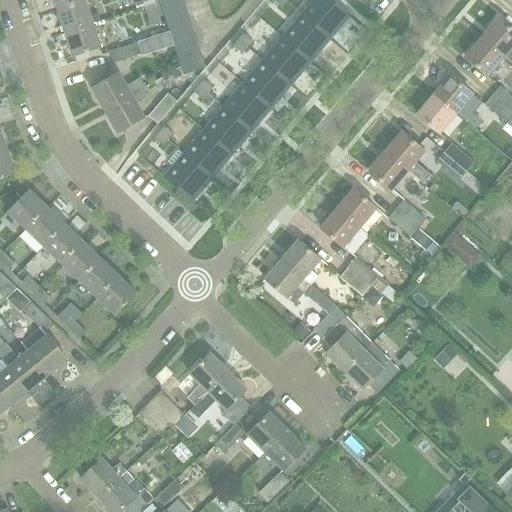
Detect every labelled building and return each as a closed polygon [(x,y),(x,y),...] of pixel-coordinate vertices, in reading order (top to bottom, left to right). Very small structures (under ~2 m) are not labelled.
[(86,0),(54,0),(58,9),(86,0)] [(94,24),(86,0),(58,9),(65,33),(94,24)] [(144,7),(141,0),(130,0),(128,1),(131,12),(144,7)] [(183,0),(159,0),(163,11),(185,4),(183,0)] [(333,0),(313,0),(302,13),(331,38),(344,23),(351,15),(333,0)] [(128,1),(121,3),(124,14),(131,12),(128,1)] [(161,22),(155,4),(144,7),(151,26),(161,23),(161,22)] [(185,4),(163,11),(167,24),(189,17),(185,4)] [(302,13),(282,37),(312,61),(327,43),(331,38),(302,13)] [(167,24),(171,36),(193,29),(189,17),(167,24)] [(511,30),(497,19),(481,38),(504,57),(511,63),(511,30)] [(94,24),(65,33),(73,56),(101,47),(94,24)] [(193,29),(171,36),(176,49),(197,42),(193,29)] [(244,34),(239,40),(248,48),(253,41),(244,34)] [(282,37),(263,60),(292,85),(293,83),(310,63),(312,61),(282,37)] [(488,76),(504,57),(481,38),(465,57),(488,76)] [(239,40),(233,46),(242,54),(248,48),(239,40)] [(114,63),(142,54),(138,42),(110,51),(114,63)] [(202,55),(197,42),(176,49),(180,62),(202,55)] [(206,68),(202,55),(180,62),(184,75),(206,68)] [(263,60),(243,83),(273,108),(292,85),(263,60)] [(92,88),(104,110),(105,110),(146,87),(141,79),(127,86),(120,73),(92,88)] [(449,76),(433,95),(456,114),(472,95),(449,76)] [(204,80),(199,86),(208,94),(213,88),(204,80)] [(243,83),(224,107),(253,131),(273,108),(243,83)] [(199,86),(194,92),(203,100),(208,94),(199,86)] [(105,110),(104,110),(117,133),(145,118),(137,104),(147,99),(143,90),(146,88),(146,87),(105,110)] [(511,97),(500,87),(492,96),(511,112),(511,97)] [(158,124),(177,102),(183,95),(175,88),(169,95),(168,94),(149,116),(158,124)] [(439,133),(456,114),(433,95),(417,114),(439,133)] [(511,112),(492,96),(485,105),(506,124),(508,123),(511,117),(511,112)] [(224,107),(204,130),(233,155),(242,144),(253,131),(224,107)] [(0,127),(0,153),(8,151),(0,128),(0,127)] [(164,127),(159,132),(168,140),(173,134),(164,127)] [(204,130),(184,154),(213,179),(225,164),(233,155),(204,130)] [(159,132),(154,139),(163,146),(168,140),(159,132)] [(401,133),(385,152),(408,171),(422,183),(429,174),(415,163),(424,152),(401,133)] [(452,144),(444,153),(466,172),(474,163),(452,144)] [(8,151),(0,153),(0,181),(16,176),(8,151)] [(368,172),(391,191),(408,171),(385,152),(368,172)] [(466,172),(444,153),(437,162),(459,181),(466,172)] [(184,154),(164,177),(193,202),(208,184),(213,179),(184,154)] [(7,212),(26,230),(47,208),(29,190),(7,212)] [(359,229),(376,209),(353,190),(337,209),(359,229)] [(396,211),(418,229),(426,220),(403,202),(396,211)] [(26,230),(44,247),(65,225),(47,208),(26,230)] [(344,248),(359,229),(337,209),(321,229),(344,248)] [(418,229),(396,211),(388,220),(410,238),(418,229)] [(44,247),(61,265),(83,242),(65,225),(44,247)] [(418,229),(410,238),(426,251),(433,242),(418,229)] [(453,232),(442,244),(460,260),(461,259),(469,250),(471,247),(453,232)] [(10,235),(2,245),(13,254),(21,244),(10,235)] [(61,265),(79,282),(101,260),(83,242),(61,265)] [(298,242),(281,261),(311,286),(318,278),(311,272),(320,261),(298,242)] [(4,253),(0,257),(0,261),(9,270),(15,264),(4,253)] [(390,255),(386,260),(393,267),(398,261),(390,255)] [(348,268),(348,269),(370,286),(377,278),(355,259),(348,268)] [(79,282),(97,299),(118,277),(101,260),(79,282)] [(281,261),(265,281),(287,300),(289,299),(294,303),(303,293),(304,294),(330,316),(337,308),(311,286),(281,261)] [(371,287),(370,286),(348,269),(340,278),(363,297),(371,287)] [(21,283),(33,294),(39,288),(27,276),(21,283)] [(137,295),(118,277),(97,299),(115,317),(137,295)] [(8,281),(0,288),(0,304),(16,289),(10,283),(8,281)] [(363,297),(362,298),(372,307),(381,296),(371,287),(363,297)] [(389,287),(381,296),(392,305),(400,296),(389,287)] [(39,288),(33,294),(45,305),(51,299),(39,288)] [(19,292),(9,302),(22,314),(23,313),(32,304),(19,292)] [(44,334),(53,324),(32,304),(23,313),(44,334)] [(323,340),(345,318),(346,317),(337,308),(330,316),(314,332),(323,340)] [(57,318),(68,329),(74,322),(63,312),(57,318)] [(345,318),(323,340),(332,350),(327,355),(345,373),(372,345),(362,336),(345,318)] [(86,334),(74,322),(68,329),(80,340),(86,334)] [(300,322),(292,329),(302,338),(309,330),(300,322)] [(28,352),(48,376),(68,360),(48,336),(28,352)] [(400,373),(383,356),(372,345),(345,373),(363,391),(368,386),(378,395),(400,373)] [(435,358),(444,367),(455,355),(447,347),(435,358)] [(48,376),(28,352),(9,367),(28,392),(48,376)] [(409,353),(399,364),(407,371),(417,360),(409,353)] [(201,386),(195,392),(188,399),(195,406),(190,411),(191,412),(229,373),(210,355),(189,375),(201,386)] [(484,377),(501,398),(511,388),(511,378),(500,364),(484,377)] [(0,396),(9,407),(28,392),(9,367),(0,374),(0,396)] [(229,373),(191,412),(198,419),(215,401),(226,412),(223,415),(234,426),(236,424),(251,409),(240,397),(246,391),(229,373)] [(175,427),(184,417),(160,393),(150,403),(175,427)] [(0,414),(9,407),(0,396),(0,414)] [(159,436),(169,427),(148,406),(138,415),(159,436)] [(248,436),(266,454),(288,431),(270,413),(248,436)] [(186,417),(175,428),(187,439),(197,428),(186,417)] [(236,424),(234,426),(215,445),(224,454),(245,433),(236,424)] [(274,462),(284,472),(307,449),(288,431),(266,454),(255,465),(263,473),(274,462)] [(338,449),(349,458),(356,449),(345,440),(338,449)] [(199,470),(213,458),(204,447),(190,458),(199,470)] [(150,449),(143,454),(147,459),(154,453),(150,449)] [(441,459),(431,469),(448,486),(459,476),(441,459)] [(80,479),(97,498),(126,472),(119,465),(112,472),(102,460),(80,479)] [(133,480),(126,472),(97,498),(109,511),(120,511),(123,510),(124,511),(141,511),(154,501),(144,490),(136,498),(126,487),(133,480)] [(268,503),(289,482),(281,473),(259,494),(268,503)] [(465,473),(458,480),(464,486),(465,485),(471,479),(465,473)] [(162,510),(184,490),(176,481),(154,501),(162,510)] [(469,490),(461,499),(452,508),(447,503),(438,511),(492,511),(470,489),(469,490)]
